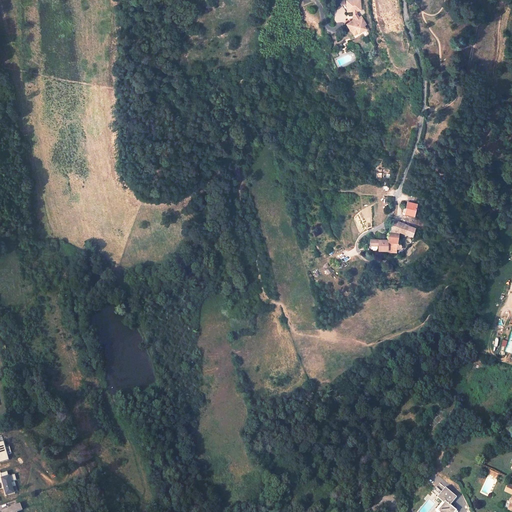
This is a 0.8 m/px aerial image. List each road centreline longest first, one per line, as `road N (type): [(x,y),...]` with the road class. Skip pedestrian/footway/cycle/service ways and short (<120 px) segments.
road 1 (track): [(138,511),(143,479),(81,334),(69,264),(15,86),(13,0)]
road 2 (residential): [(403,0),(421,62),(423,106),(391,213),(358,240),(367,263)]
